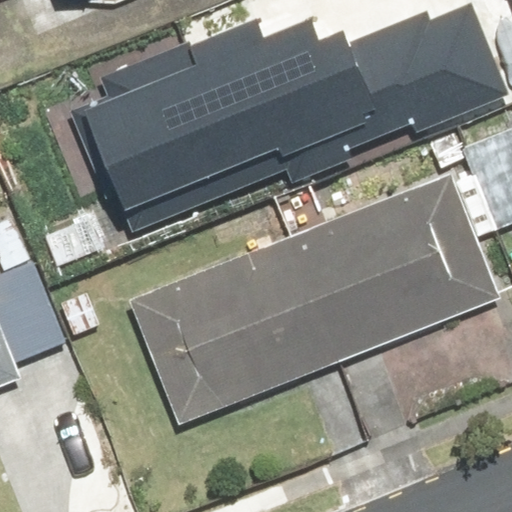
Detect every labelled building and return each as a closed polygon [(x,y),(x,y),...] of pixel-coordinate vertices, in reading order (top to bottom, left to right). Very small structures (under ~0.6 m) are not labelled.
[(24,0),(34,17),(68,0),(24,0)] [(117,86),(86,98),(132,213),(413,103),(420,120),(511,85),(477,0),(453,0),(438,6),(435,0),(423,0),(358,25),(353,13),(323,25),(317,8),(271,26),(264,9),(110,69),(117,86)] [(446,158),(113,295),(168,425),(500,289),(446,158)] [(315,187),(305,163),(230,193),(240,217),(315,187)] [(0,367),(11,362),(0,326),(0,367)]
